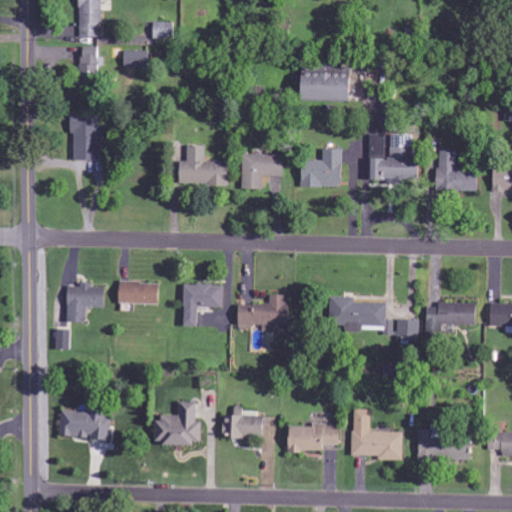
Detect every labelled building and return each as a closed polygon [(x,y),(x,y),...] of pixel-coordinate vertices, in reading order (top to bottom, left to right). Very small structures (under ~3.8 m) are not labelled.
[(86,0),(86,10),(104,11),(104,0),(86,0)] [(154,40),(176,40),(177,23),(154,23),(154,40)] [(92,91),(93,82),(100,82),(101,48),(84,47),(82,90),(92,91)] [(125,68),(150,69),(151,52),(125,51),(125,68)] [(357,102),(358,77),(354,77),(354,68),(316,67),(316,74),(308,74),(307,102),(357,102)] [(75,161),(102,162),(103,117),(76,116),(75,161)] [(425,181),(426,160),(410,159),(410,150),(393,149),(393,160),(388,160),(388,135),(372,135),(370,179),(425,181)] [(208,147),(190,146),(190,163),(184,163),(183,185),(231,186),(232,163),(208,162),(208,147)] [(305,188),(345,188),(345,150),(326,150),(326,162),(305,161),(305,188)] [(459,151),(442,151),(441,191),(482,193),(483,170),(459,170),(459,151)] [(287,155),(246,154),(245,190),(266,190),(266,177),(287,177),(287,155)] [(511,191),(511,166),(497,166),(496,191),(511,191)] [(122,304),(162,305),(163,284),(123,283),(122,304)] [(89,323),(90,308),(107,309),(108,288),(94,288),(94,284),(82,284),(82,288),(71,287),(70,323),(89,323)] [(200,328),(201,308),(226,309),(226,286),(187,285),(186,327),(200,328)] [(273,305),(242,306),(242,329),(266,328),(266,330),(293,329),(293,296),(273,296),(273,305)] [(388,328),(390,304),(358,303),(358,298),(334,297),(333,332),(365,334),(365,327),(388,328)] [(480,304),(442,303),(442,308),(429,308),(428,336),(445,336),(446,325),(479,325),(480,304)] [(511,304),(494,305),(494,328),(511,327),(511,304)] [(399,341),(421,342),(422,321),(400,320),(399,341)] [(73,331),(58,330),(57,351),(73,351),(73,331)] [(205,446),(205,424),(200,424),(201,403),(183,402),(183,417),(161,416),(161,445),(205,446)] [(226,417),(225,435),(238,436),(238,437),(267,438),(267,418),(246,417),(246,407),(237,407),(237,417),(226,417)] [(64,438),(114,440),(114,420),(109,420),(109,413),(64,411),(64,438)] [(356,411),(356,457),(381,457),(381,461),(406,461),(406,433),(373,433),(373,411),(356,411)] [(343,446),(344,425),(314,424),(314,428),(292,428),(291,452),(336,453),(336,446),(343,446)] [(421,460),(474,462),(474,441),(435,440),(435,431),(422,431),(421,460)] [(511,433),(490,434),(490,451),(504,452),(504,458),(511,458),(511,433)]
